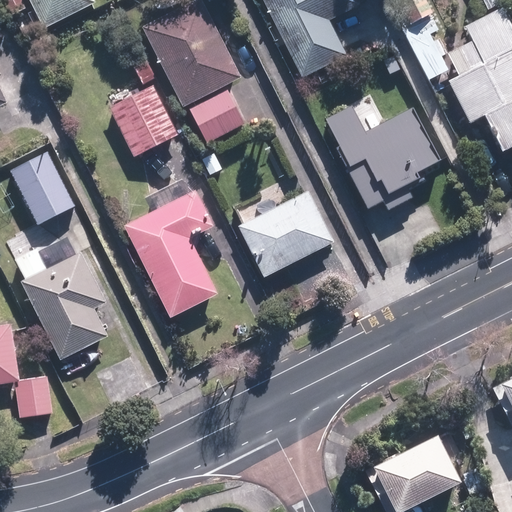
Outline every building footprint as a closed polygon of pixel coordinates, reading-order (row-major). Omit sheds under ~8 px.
[(97,4),(95,0),(29,0),(45,30),(97,4)] [(203,0),(201,0),(144,29),(184,108),(243,78),(203,0)] [(348,56),(331,22),(362,7),(358,0),(264,0),(303,78),(348,56)] [(433,14),(425,0),(411,0),(399,7),(410,27),(433,14)] [(498,0),(480,0),(486,10),(500,3),(498,0)] [(502,154),(511,149),(511,27),(503,10),(466,29),(473,43),(449,55),(460,77),(448,83),(470,126),(484,119),(502,154)] [(391,45),(376,51),(388,81),(403,75),(391,45)] [(149,59),(130,67),(139,88),(158,80),(149,59)] [(0,109),(9,105),(0,86),(0,109)] [(154,88),(110,110),(135,159),(179,137),(154,88)] [(211,144),(247,126),(230,92),(194,111),(211,144)] [(366,134),(352,107),(327,119),(342,149),(336,152),(367,211),(384,202),(390,213),(415,201),(407,186),(419,180),(417,175),(442,162),(415,110),(366,134)] [(47,154),(11,172),(37,226),(74,208),(47,154)] [(214,228),(197,192),(124,227),(170,320),(219,296),(192,239),(214,228)] [(335,245),(309,193),(240,227),(265,279),(335,245)] [(80,253),(21,285),(63,364),(111,338),(96,311),(108,305),(80,253)] [(13,326),(0,327),(0,385),(21,382),(13,326)] [(511,376),(500,383),(500,384),(492,388),(511,429),(511,376)] [(53,415),(48,378),(16,383),(21,420),(53,415)] [(397,511),(460,482),(437,435),(372,466),(373,467),(364,472),(384,511),(397,511)]
